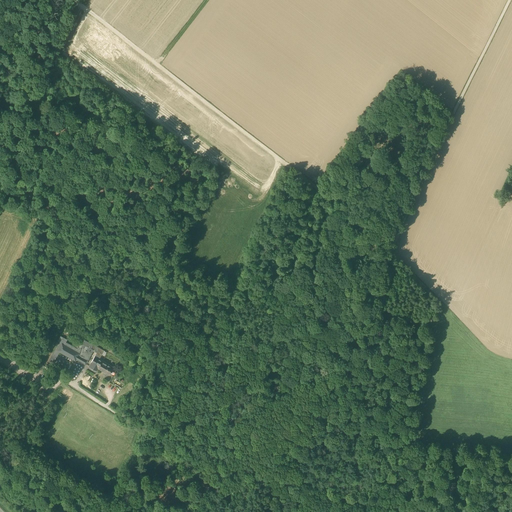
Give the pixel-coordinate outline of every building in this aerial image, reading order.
[(56,358),(59,352),(66,342),(67,340),(61,336),(58,341),(59,342),(47,365),(49,366),(54,357),(56,358)] [(75,347),(66,342),(59,352),(75,361),(76,359),(78,360),(85,365),(89,358),(91,354),(83,350),(85,348),(86,346),(91,349),(93,345),(85,341),(83,345),(77,342),(75,347)] [(97,352),(102,355),(104,351),(95,346),(93,345),(91,349),(92,349),(92,351),(93,351),(94,352),(97,353),(97,352)] [(83,350),(91,354),(93,351),(92,351),(92,349),(91,349),(86,346),(85,348),(83,350)] [(107,372),(111,374),(113,369),(114,368),(99,359),(100,358),(96,355),(89,366),(88,368),(95,372),(96,371),(98,369),(106,374),(107,372)] [(85,365),(78,360),(75,365),(84,370),(87,365),(85,365)]
